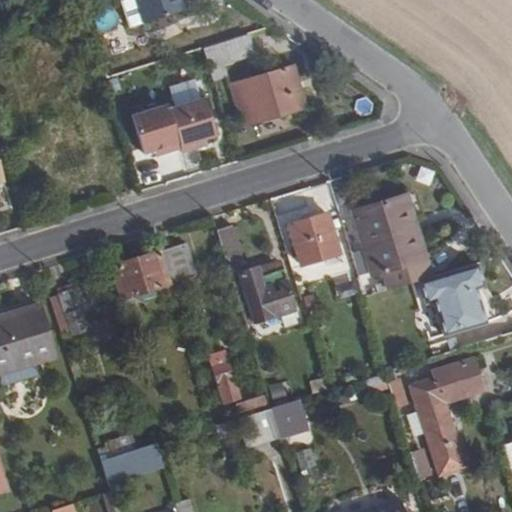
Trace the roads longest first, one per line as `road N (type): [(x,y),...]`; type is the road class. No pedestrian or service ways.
road 1 (residential): [(0,260),(443,121)]
road 2 (residential): [(289,0),(400,77),(443,121)]
road 3 (residential): [(443,121),(511,223)]
